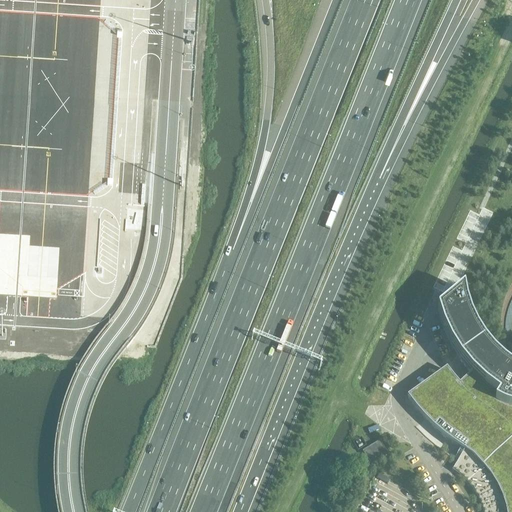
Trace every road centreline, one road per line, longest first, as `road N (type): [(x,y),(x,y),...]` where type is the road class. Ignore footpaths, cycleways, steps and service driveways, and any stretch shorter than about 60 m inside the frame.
road 1 (motorway): [(202,511),(408,0)]
road 2 (motorway): [(365,0),(160,511)]
road 3 (motorway): [(242,511),(377,181)]
road 4 (motorway): [(232,250),(128,511)]
road 5 (motorway): [(265,0),(266,120),(232,250)]
road 6 (motorway): [(377,181),(476,0)]
road 7 (motorway): [(377,181),(455,0)]
road 8 (motorway): [(289,115),(232,250)]
road 9 (trunk): [(336,0),(289,115)]
